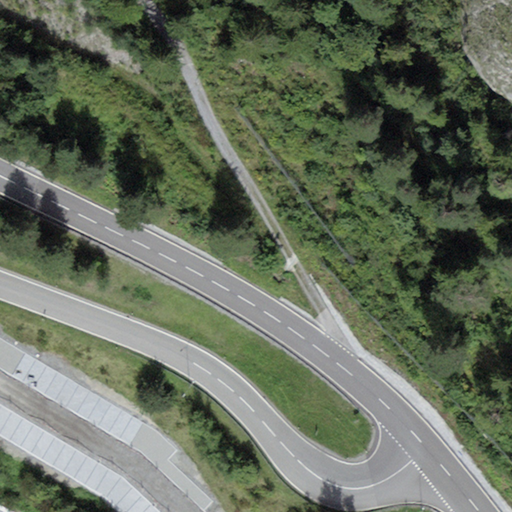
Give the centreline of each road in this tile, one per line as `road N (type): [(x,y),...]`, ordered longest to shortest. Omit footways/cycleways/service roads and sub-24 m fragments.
road 1 (primary): [(511,240),(181,127),(0,21)]
road 2 (tertiary): [(0,176),(272,317),(327,356),(425,448)]
road 3 (residential): [(425,448),(380,482),(341,489),(299,462),(229,388),(194,364),(0,283)]
road 4 (track): [(145,0),(335,327),(327,356)]
road 5 (track): [(0,8),(143,92),(229,192),(268,215)]
